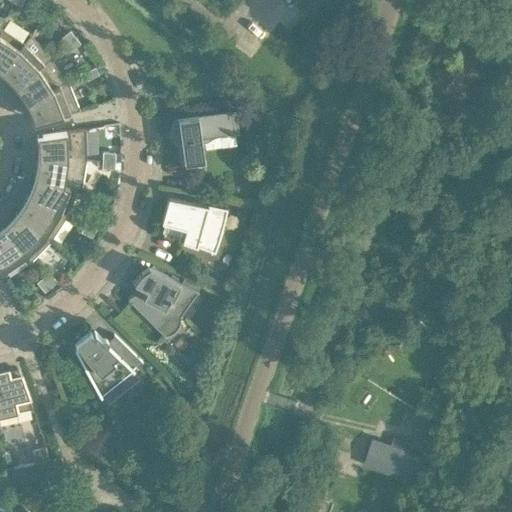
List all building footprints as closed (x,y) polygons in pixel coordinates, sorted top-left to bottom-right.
[(0,26),(0,70),(3,66),(23,42),(0,26)] [(60,38),(65,44),(75,36),(69,30),(60,38)] [(19,81),(49,57),(51,56),(29,34),(23,42),(3,66),(0,70),(0,71),(3,74),(7,77),(11,82),(14,85),(19,81)] [(75,36),(65,44),(70,50),(80,43),(75,36)] [(65,81),(49,57),(19,81),(14,85),(17,89),(19,92),(20,93),(22,96),(25,102),(31,100),(65,81)] [(94,67),(83,72),(87,79),(98,74),(94,67)] [(65,81),(31,100),(25,102),(28,107),(30,113),(32,117),(33,122),(79,109),(78,106),(67,81),(65,81)] [(235,109),(177,117),(175,117),(174,118),(173,119),(172,120),(172,121),(171,123),(171,124),(172,126),(174,128),(175,129),(176,129),(177,130),(179,129),(183,161),(203,159),(200,136),(235,131),(232,110),(235,110),(235,109)] [(85,127),(41,133),(36,134),(36,140),(37,144),(37,148),(37,153),(37,156),(43,156),(86,159),(85,127)] [(115,152),(102,152),(102,160),(114,160),(115,152)] [(86,159),(43,156),(37,156),(36,160),(35,167),(34,171),(33,175),(39,177),(77,188),(81,189),(86,159)] [(114,160),(102,160),(101,168),(114,169),(114,160)] [(77,188),(39,177),(33,175),(33,178),(30,184),(28,190),(26,194),(31,197),(66,215),(77,188)] [(205,184),(186,181),(185,190),(204,193),(205,184)] [(31,197),(26,194),(24,199),(21,202),(19,206),(15,211),(20,216),(50,240),(66,215),(31,197)] [(227,208),(177,198),(167,196),(160,221),(164,222),(161,232),(214,252),(221,230),(227,208)] [(20,216),(15,211),(12,215),(9,218),(6,222),(0,226),(5,231),(24,255),(30,261),(50,240),(20,216)] [(88,217),(84,224),(95,230),(99,223),(88,217)] [(95,230),(84,224),(81,231),(91,237),(95,230)] [(0,270),(0,271),(24,255),(5,231),(0,226),(0,270)] [(180,314),(196,292),(197,292),(198,291),(196,290),(200,284),(184,276),(180,282),(151,267),(148,265),(143,268),(140,271),(138,273),(135,277),(132,281),(142,286),(138,293),(136,294),(133,295),(131,296),(130,297),(128,299),(167,338),(168,337),(167,336),(170,333),(173,331),(174,330),(176,328),(177,326),(178,325),(179,323),(179,321),(179,318),(179,316),(179,315),(181,316),(181,315),(180,314)] [(199,269),(195,278),(222,291),(227,282),(199,269)] [(57,281),(49,271),(42,277),(50,286),(57,281)] [(50,286),(42,277),(36,282),(44,291),(50,286)] [(114,334),(106,341),(107,340),(107,339),(106,338),(105,336),(104,336),(103,335),(102,335),(101,335),(99,336),(94,330),(93,332),(94,333),(93,334),(89,329),(73,341),(77,346),(74,349),(100,397),(101,396),(100,394),(131,369),(133,371),(142,361),(114,334)] [(0,414),(32,408),(18,368),(0,372),(0,414)] [(430,392),(426,402),(448,410),(451,401),(430,392)] [(421,415),(416,428),(441,438),(446,426),(421,415)] [(429,457),(411,451),(414,442),(394,435),(391,444),(373,438),(364,464),(420,484),(429,457)] [(12,483),(51,475),(48,458),(9,467),(12,483)] [(0,485),(11,483),(9,473),(0,474),(0,485)] [(33,511),(19,500),(18,501),(19,502),(10,511),(33,511)]
